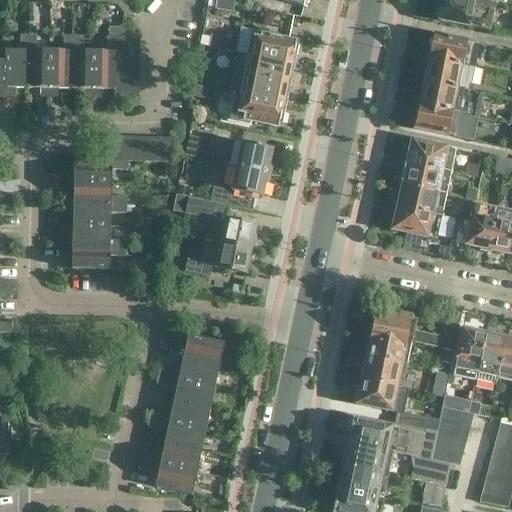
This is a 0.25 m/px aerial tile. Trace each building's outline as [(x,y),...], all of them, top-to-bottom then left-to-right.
[(234,0),(217,0),(216,10),(233,13),(234,0)] [(307,0),(275,0),(305,9),(307,0)] [(495,6),(486,4),(466,0),(439,0),(435,21),(490,33),(495,6)] [(249,57),(291,66),(296,42),(254,33),(249,57)] [(5,52),(5,97),(15,97),(15,90),(27,90),(28,37),(20,37),(19,52),(5,52)] [(39,97),(49,97),(49,53),(36,53),(36,37),(28,37),(27,90),(39,90),(39,97)] [(58,90),(70,90),(71,38),(63,37),(63,53),(49,53),(49,97),(58,97),(58,90)] [(429,61),(474,70),(475,69),(473,69),(474,60),(476,61),(480,46),(434,37),(429,61)] [(83,98),(92,98),(92,54),(79,54),(79,38),(71,38),(70,90),(83,91),(83,98)] [(92,54),(92,98),(101,98),(101,92),(114,92),(114,86),(115,74),(115,63),(115,59),(115,51),(115,38),(107,38),(106,54),(92,54)] [(115,38),(115,51),(139,51),(139,39),(115,38)] [(210,38),(208,47),(227,51),(229,42),(210,38)] [(139,51),(115,51),(115,59),(115,63),(139,63),(139,51)] [(291,66),(249,57),(245,76),(287,85),(291,66)] [(471,86),(474,70),(429,61),(424,84),(468,93),(469,85),(471,86)] [(138,75),(139,63),(115,63),(115,74),(138,75)] [(203,68),(200,85),(213,88),(217,71),(203,68)] [(138,75),(115,74),(114,86),(138,87),(138,75)] [(287,85),(245,76),(240,96),(283,105),(287,85)] [(424,84),(419,107),(481,119),(485,97),(468,93),(424,84)] [(138,99),(138,87),(114,86),(114,92),(114,99),(138,99)] [(194,86),(191,97),(203,100),(205,89),(194,86)] [(278,129),(283,105),(240,96),(234,95),(229,122),(251,127),(251,123),(278,129)] [(465,117),(465,116),(419,107),(414,130),(453,139),(453,138),(460,140),(463,126),(461,125),(462,117),(465,117)] [(189,137),(185,157),(207,162),(211,142),(189,137)] [(123,162),(124,138),(111,138),(111,162),(123,162)] [(127,162),(135,162),(136,138),(124,138),(123,162),(127,162)] [(147,163),(148,139),(136,138),(135,162),(147,163)] [(160,139),(148,139),(147,163),(159,163),(160,139)] [(172,139),(160,139),(159,163),(172,163),(172,139)] [(406,165),(450,175),(456,151),(450,150),(450,151),(411,142),(406,165)] [(235,145),(230,168),(266,176),(271,152),(241,145),(241,146),(235,145)] [(511,161),(498,159),(494,174),(504,176),(505,170),(505,169),(511,170),(511,161)] [(67,174),(66,183),(110,184),(111,171),(127,171),(127,162),(123,162),(111,162),(74,161),(74,174),(67,174)] [(468,164),(465,176),(477,179),(479,167),(468,164)] [(446,197),(450,175),(406,165),(401,188),(446,197)] [(213,186),(210,203),(225,207),(250,212),(253,198),(260,200),(266,176),(230,168),(225,189),(213,186)] [(504,176),(503,179),(511,181),(511,171),(505,170),(504,176)] [(73,206),(126,207),(133,207),(134,198),(110,197),(110,184),(66,183),(66,193),(73,193),(73,206)] [(178,186),(176,195),(186,197),(189,189),(178,186)] [(441,219),(446,197),(401,188),(397,210),(441,219)] [(466,189),(464,200),(474,202),(476,191),(466,189)] [(0,202),(14,203),(14,193),(0,192),(0,202)] [(158,196),(155,206),(166,207),(168,198),(158,196)] [(176,196),(172,212),(214,221),(221,223),(225,207),(210,203),(176,196)] [(458,199),(454,220),(455,220),(470,223),(474,205),(474,203),(458,199)] [(0,211),(14,212),(14,203),(0,202),(0,211)] [(488,252),(497,210),(474,205),(470,223),(470,224),(465,247),(465,248),(488,252)] [(126,207),(73,206),(73,218),(65,218),(65,227),(109,228),(110,214),(126,214),(126,207)] [(436,240),(441,219),(397,210),(392,232),(431,241),(431,240),(436,240)] [(509,257),(511,242),(511,213),(497,210),(488,252),(509,257)] [(214,221),(209,242),(220,244),(250,251),(255,227),(225,221),(224,223),(221,223),(214,221)] [(451,241),(451,244),(465,247),(470,224),(455,221),(455,222),(451,241)] [(72,236),(72,248),(125,250),(125,241),(109,241),(109,228),(65,227),(65,236),(72,236)] [(0,236),(0,246),(13,246),(13,237),(0,236)] [(204,241),(199,263),(211,265),(210,266),(215,267),(215,268),(245,275),(250,251),(220,244),(209,242),(204,241)] [(0,255),(13,255),(13,246),(0,246),(0,255)] [(125,250),(72,248),(71,261),(65,261),(64,271),(108,272),(109,257),(131,258),(131,250),(125,250)] [(187,260),(184,272),(208,277),(210,266),(211,265),(199,263),(187,260)] [(0,279),(0,288),(12,289),(13,280),(0,279)] [(0,298),(12,298),(12,289),(0,288),(0,298)] [(376,311),(371,335),(406,343),(443,351),(441,363),(451,365),(459,328),(447,326),(444,341),(414,334),(417,319),(376,311)] [(0,322),(0,334),(12,334),(12,323),(0,322)] [(455,371),(452,382),(474,387),(477,376),(485,336),(463,331),(455,371)] [(185,347),(183,360),(219,367),(223,345),(166,333),(164,343),(185,347)] [(401,366),(406,343),(371,335),(366,359),(401,366)] [(477,376),(474,387),(496,392),(497,386),(498,380),(506,341),(485,336),(477,376)] [(498,380),(497,386),(506,388),(507,382),(511,383),(511,341),(506,341),(498,380)] [(361,382),(396,390),(401,366),(366,359),(361,382)] [(160,367),(158,376),(214,388),(219,367),(183,360),(180,372),(160,367)] [(176,390),(174,402),(210,409),(214,388),(158,376),(156,385),(176,390)] [(396,390),(361,382),(356,407),(391,414),(396,390)] [(433,385),(431,397),(443,398),(445,387),(433,385)] [(443,408),(453,411),(455,401),(444,398),(443,408)] [(151,409),(149,419),(205,431),(210,409),(174,402),(171,414),(151,409)] [(431,462),(450,465),(460,467),(470,416),(468,415),(462,414),(442,410),(440,416),(439,421),(437,433),(431,462)] [(437,433),(439,421),(401,413),(397,429),(425,435),(426,431),(437,433)] [(0,463),(9,464),(9,420),(0,419),(0,463)] [(167,432),(165,444),(201,452),(205,431),(149,419),(147,428),(167,432)] [(419,460),(424,437),(351,421),(346,445),(392,455),(392,454),(410,458),(419,460)] [(511,428),(498,426),(495,438),(511,442),(511,428)] [(419,460),(410,458),(413,469),(410,481),(425,485),(445,489),(450,465),(431,462),(437,433),(426,431),(425,435),(424,437),(419,460)] [(511,450),(511,442),(495,438),(492,450),(511,455),(511,450)] [(142,452),(140,461),(196,473),(201,452),(165,444),(162,456),(142,452)] [(346,445),(341,469),(387,478),(392,455),(346,445)] [(508,467),(511,456),(511,455),(492,450),(489,462),(508,467)] [(196,473),(140,461),(138,470),(158,474),(155,488),(191,495),(196,473)] [(489,462),(486,474),(505,479),(508,468),(508,467),(489,462)] [(387,478),(341,469),(336,492),(382,502),(387,478)] [(505,479),(486,474),(483,486),(502,491),(504,481),(505,479)] [(511,483),(504,481),(502,491),(501,494),(510,497),(511,489),(511,483)] [(445,489),(425,485),(421,505),(442,509),(445,489)] [(478,503),(497,508),(501,494),(502,491),(483,486),(478,503)] [(379,511),(382,502),(336,492),(332,511),(379,511)] [(501,494),(497,508),(507,510),(510,497),(501,494)]
